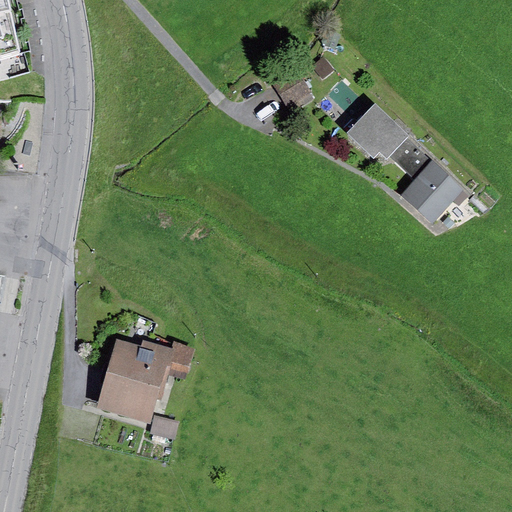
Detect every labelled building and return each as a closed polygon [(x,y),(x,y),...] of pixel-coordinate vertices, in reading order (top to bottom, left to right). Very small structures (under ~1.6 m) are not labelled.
[(0,0),(0,60),(22,54),(6,0),(0,0)] [(299,71),(274,86),(287,108),(294,103),(310,94),(312,92),(299,71)] [(314,100),(310,94),(294,103),(298,109),(314,100)] [(375,106),(348,135),(382,167),(390,158),(408,139),(409,138),(375,106)] [(431,161),(408,139),(390,158),(413,180),(431,161)] [(465,190),(431,161),(413,180),(400,196),(433,226),(465,190)] [(142,347),(118,341),(98,409),(150,423),(157,401),(162,402),(171,371),(188,375),(195,349),(174,343),(172,350),(143,342),(142,347)] [(155,417),(150,434),(174,440),(179,423),(155,417)]
